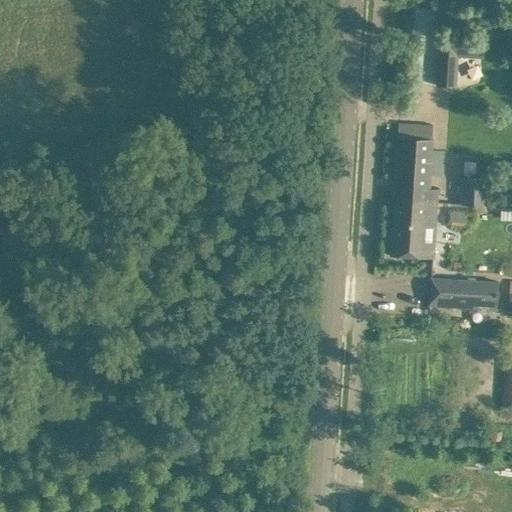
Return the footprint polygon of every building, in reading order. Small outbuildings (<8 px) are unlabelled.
[(450,86),(452,50),(483,52),(484,38),(439,35),(436,85),(450,86)] [(395,173),(401,174),(401,186),(394,185),(393,199),(436,202),(437,188),(429,188),(433,138),(432,138),(433,124),(398,122),(395,173)] [(484,205),(486,179),(457,177),(455,203),(484,205)] [(433,258),(436,202),(393,199),(390,255),(433,258)] [(450,211),(449,223),(463,224),(464,212),(450,211)] [(496,309),(498,281),(430,277),(429,305),(478,308),(478,305),(488,305),(488,309),(496,309)] [(511,407),(511,371),(501,371),(500,407),(511,407)] [(492,432),(492,441),(500,441),(500,432),(492,432)]
